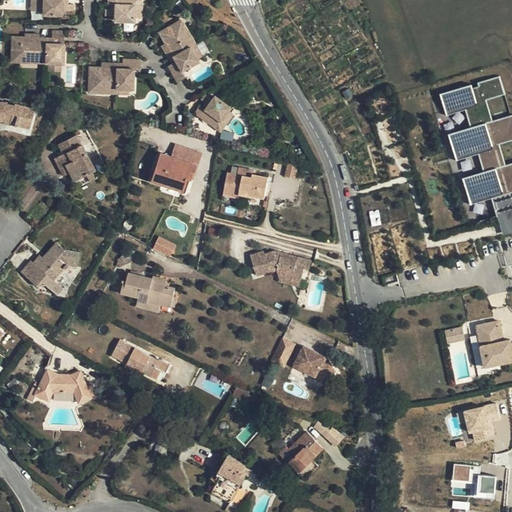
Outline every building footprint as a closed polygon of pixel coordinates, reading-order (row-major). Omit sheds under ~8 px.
[(62,0),(30,0),(31,7),(37,6),(39,22),(58,20),(56,3),(63,2),(62,0)] [(133,0),(102,0),(103,6),(109,6),(109,12),(109,22),(129,23),(129,19),(129,6),(134,6),(133,0)] [(177,20),(155,32),(162,44),(164,48),(160,50),(165,59),(169,56),(172,61),(164,66),(174,82),(182,76),(179,72),(189,66),(196,61),(194,58),(187,46),(191,44),(186,35),(182,37),(178,29),(181,27),(182,27),(177,20)] [(23,42),(6,42),(5,67),(15,67),(15,63),(24,64),(24,67),(34,67),(33,64),(40,63),(41,68),(60,67),(60,35),(51,35),(46,35),(46,47),(40,47),(40,42),(33,42),(33,39),(23,39),(23,42)] [(191,44),(187,46),(194,58),(198,56),(191,44)] [(136,60),(121,61),(121,70),(130,70),(136,70),(136,60)] [(103,70),(86,71),(86,95),(95,96),(95,91),(104,91),(104,95),(113,95),(113,91),(126,91),(130,91),(130,90),(130,70),(121,70),(113,70),(113,66),(103,65),(103,70)] [(505,234),(511,232),(511,164),(507,166),(499,143),(511,139),(511,115),(493,120),(487,100),(505,94),(500,76),(479,82),(480,85),(474,87),(473,84),(441,92),(448,114),(467,108),(472,126),(451,132),(458,159),(480,153),(485,171),(465,177),(473,203),(493,197),(505,234)] [(208,103),(211,98),(203,93),(200,98),(208,103)] [(219,130),(225,122),(221,119),(227,110),(230,106),(213,95),(211,98),(208,103),(204,109),(198,105),(193,113),(219,130)] [(7,103),(7,101),(0,101),(0,120),(4,120),(5,122),(17,123),(30,127),(35,109),(15,104),(14,105),(7,103)] [(231,112),(227,110),(221,119),(225,122),(231,112)] [(393,117),(382,118),(383,144),(394,144),(393,117)] [(64,167),(67,174),(71,173),(75,180),(87,174),(95,169),(77,134),(59,144),(64,153),(55,158),(60,168),(64,167)] [(195,164),(161,153),(153,180),(182,190),(186,178),(190,179),(195,164)] [(240,166),(238,174),(243,175),(243,178),(252,180),(253,173),(254,169),(240,166)] [(99,177),(95,169),(87,174),(91,181),(99,177)] [(265,198),(266,192),(268,184),(269,176),(253,173),(252,180),(243,178),(243,175),(238,174),(228,172),(224,194),(239,197),(240,194),(250,196),(250,195),(265,198)] [(128,198),(139,201),(141,194),(129,192),(128,198)] [(370,226),(380,225),(379,210),(369,211),(370,226)] [(172,256),(176,242),(156,238),(153,251),(172,256)] [(31,261),(22,271),(31,279),(35,274),(51,288),(56,282),(54,279),(67,264),(76,266),(79,252),(65,250),(56,242),(44,257),(40,255),(33,263),(31,261)] [(276,254),(275,250),(264,254),(264,251),(251,255),(257,275),(278,268),(280,275),(292,279),(293,276),(301,278),(305,267),(309,268),(311,260),(290,254),(289,257),(276,254)] [(121,256),(117,265),(120,267),(132,262),(133,258),(126,255),(124,255),(122,256),(121,256)] [(122,270),(120,278),(127,280),(129,272),(122,270)] [(171,307),(176,287),(166,285),(153,281),(154,278),(129,272),(127,280),(120,278),(117,288),(122,289),(122,291),(139,296),(137,305),(159,311),(161,304),(171,307)] [(154,275),(154,278),(153,281),(166,285),(168,279),(154,275)] [(63,288),(56,282),(51,288),(58,294),(63,288)] [(477,336),(484,367),(511,362),(511,345),(510,345),(503,347),(502,342),(498,322),(485,325),(487,334),(477,336)] [(476,326),(477,336),(487,334),(485,325),(476,326)] [(462,329),(444,332),(447,345),(464,342),(462,329)] [(296,343),(284,337),(273,358),(285,364),(296,343)] [(157,366),(162,369),(167,372),(170,364),(160,359),(160,361),(143,352),(143,351),(128,343),(126,346),(119,342),(113,354),(128,362),(144,370),(152,375),(157,366)] [(326,355),(305,345),(295,363),(315,374),(320,382),(336,373),(326,358),(325,357),(326,355)] [(142,374),(144,370),(128,362),(126,366),(142,374)] [(158,378),(162,369),(157,366),(152,375),(158,378)] [(40,386),(35,384),(28,398),(33,401),(36,394),(49,400),(54,390),(75,391),(80,402),(97,395),(93,384),(87,386),(81,371),(71,376),(61,375),(48,369),(41,383),(40,386)] [(249,391),(236,386),(232,396),(245,401),(249,391)] [(472,432),(473,441),(495,437),(492,422),(500,421),(497,404),(463,410),(467,433),(472,432)] [(319,421),(314,426),(335,446),(344,437),(332,426),(328,430),(319,421)] [(291,460),(300,471),(313,460),(323,448),(307,431),(290,448),(287,445),(280,452),(289,462),(291,460)] [(228,455),(219,471),(218,474),(239,487),(245,475),(241,473),(246,464),(228,455)] [(319,465),(313,460),(300,471),(300,472),(305,478),(319,465)] [(453,464),(453,479),(469,480),(470,465),(453,464)] [(218,474),(219,471),(216,469),(213,476),(219,480),(213,491),(231,500),(229,503),(237,508),(245,493),(238,488),(239,487),(218,474)] [(230,511),(234,511),(237,508),(229,503),(226,509),(230,511)]
